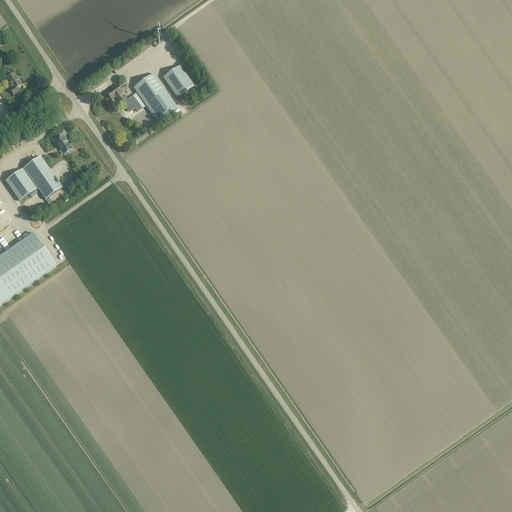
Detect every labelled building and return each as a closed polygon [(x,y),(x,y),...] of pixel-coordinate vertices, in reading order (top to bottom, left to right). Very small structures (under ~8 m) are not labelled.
[(193,86),(180,67),(164,79),(177,97),(193,86)] [(22,85),(19,80),(18,81),(17,79),(18,79),(14,74),(6,79),(8,83),(9,82),(12,85),(11,86),(13,89),(10,90),(13,95),(20,91),(18,88),(22,85)] [(179,110),(154,75),(134,89),(159,124),(179,110)] [(122,92),(117,85),(107,93),(112,100),(115,97),(122,107),(125,106),(130,112),(135,109),(137,112),(144,107),(139,101),(135,105),(132,100),(128,103),(121,94),(122,92)] [(67,144),(63,138),(61,140),(58,136),(52,140),(57,146),(64,155),(72,149),(68,144),(67,144)] [(62,188),(41,158),(24,170),(45,200),(62,188)] [(23,171),(6,183),(19,201),(37,189),(23,171)] [(15,213),(18,218),(24,214),(20,209),(15,213)] [(0,306),(57,267),(34,234),(0,257),(0,306)]
